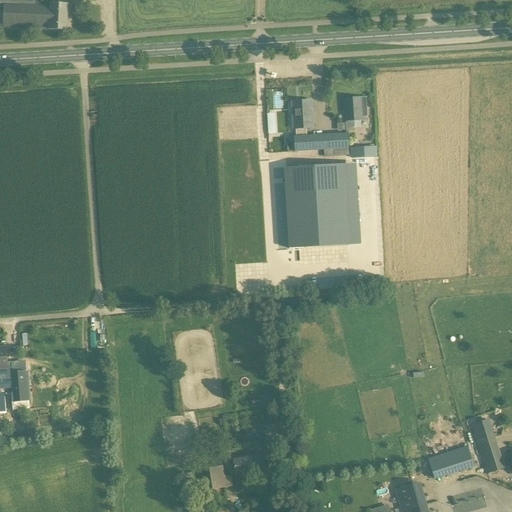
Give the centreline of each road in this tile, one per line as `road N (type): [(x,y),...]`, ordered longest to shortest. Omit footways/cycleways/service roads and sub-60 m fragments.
road 1 (secondary): [(0,59),(511,28)]
road 2 (track): [(511,276),(428,285),(422,304),(453,425)]
road 3 (track): [(98,313),(265,297)]
